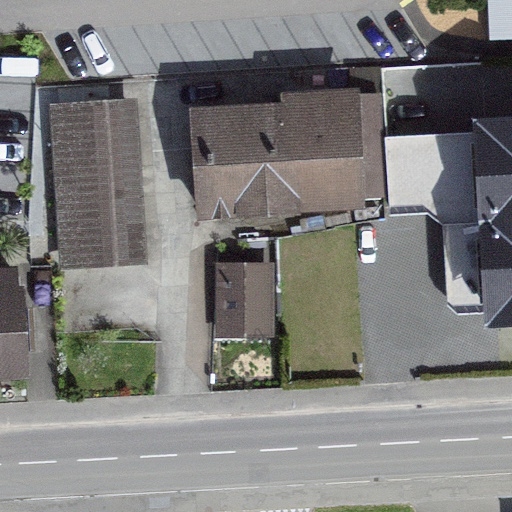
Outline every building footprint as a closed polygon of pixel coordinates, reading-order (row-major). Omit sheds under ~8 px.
[(511,71),(389,78),(397,229),(449,227),(453,315),(509,312),(511,338),(511,71)] [(298,116),(202,122),(208,229),(382,219),(375,102),(298,107),(298,116)] [(152,271),(146,108),(54,112),(60,274),(152,271)] [(279,273),(224,272),(223,342),(279,343),(279,273)] [(0,391),(55,388),(47,281),(0,283),(0,391)]
